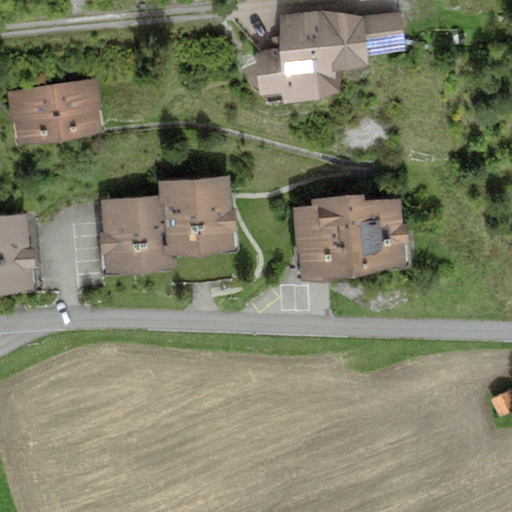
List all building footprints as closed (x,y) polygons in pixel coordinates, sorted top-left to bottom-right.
[(346,17),(285,23),(288,53),(264,55),(268,92),(287,90),(289,101),(344,95),(342,71),(372,67),(371,58),(408,54),(405,19),(368,23),(346,17)] [(109,77),(18,95),(28,145),(119,128),(109,77)] [(166,198),(171,252),(180,252),(240,247),(235,178),(165,183),(166,198)] [(402,197),(302,208),(309,273),(409,262),(402,197)] [(171,252),(166,198),(105,203),(110,272),(181,267),(180,252),(171,252)] [(32,217),(0,219),(0,292),(38,289),(32,217)] [(511,418),(511,395),(493,406),(502,424),(511,418)]
